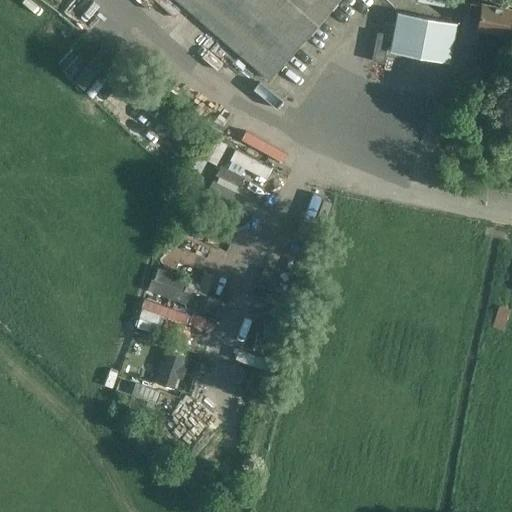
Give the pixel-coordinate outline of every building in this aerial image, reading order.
[(176,0),(267,72),(324,0),(176,0)] [(469,2),(467,14),(464,13),(459,41),(474,44),(477,30),(511,36),(511,8),(481,2),(480,4),(469,2)] [(449,63),(456,23),(396,12),(389,51),(449,63)] [(238,150),(234,160),(267,175),(272,165),(238,150)] [(185,250),(232,264),(238,244),(192,230),(185,250)] [(158,266),(151,289),(187,300),(194,277),(158,266)] [(157,381),(177,387),(188,352),(168,345),(157,381)]
